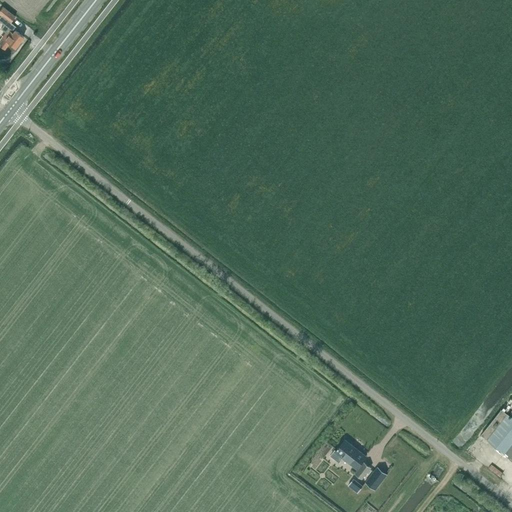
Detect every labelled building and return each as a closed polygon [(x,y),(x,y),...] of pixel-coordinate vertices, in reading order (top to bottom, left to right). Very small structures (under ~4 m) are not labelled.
[(0,45),(5,50),(10,44),(15,48),(24,37),(12,27),(14,25),(11,22),(15,16),(3,6),(0,9),(0,15),(1,16),(0,16),(0,22),(3,25),(0,29),(6,34),(0,41),(0,45)] [(511,416),(503,409),(483,435),(511,458),(511,416)] [(345,440),(336,451),(335,450),(331,455),(339,462),(343,457),(357,468),(366,456),(359,451),(358,452),(351,447),(353,445),(345,440)] [(365,462),(355,474),(362,479),(372,468),(365,462)] [(378,467),(367,482),(377,489),(388,475),(378,467)] [(352,480),(348,485),(358,493),(362,488),(352,480)]
